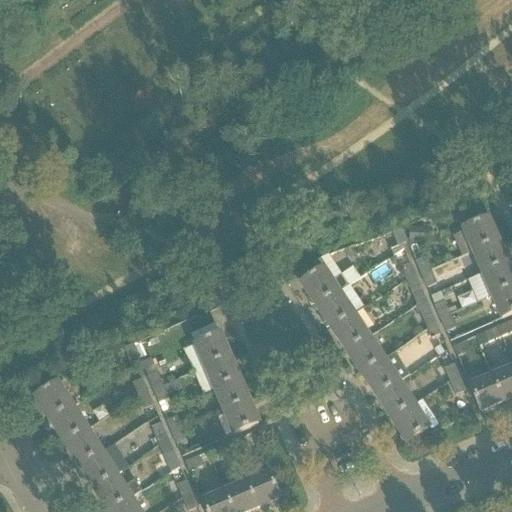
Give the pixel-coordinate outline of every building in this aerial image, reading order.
[(468,280),(476,302),(488,299),(495,320),(511,313),(511,274),(491,215),(458,226),(475,277),(468,280)] [(426,431),(368,328),(372,326),(349,286),(360,280),(352,267),(339,275),(329,255),(296,273),(394,448),(426,431)] [(480,347),(511,333),(511,321),(475,337),(480,347)] [(226,437),(255,428),(227,333),(186,345),(201,397),(213,393),(226,437)] [(511,363),(463,383),(476,414),(511,399),(511,363)] [(32,391),(97,511),(138,511),(106,451),(100,455),(58,378),(32,391)] [(196,498),(201,511),(250,511),(277,502),(265,471),(196,498)] [(195,511),(198,510),(187,495),(161,511),(195,511)]
